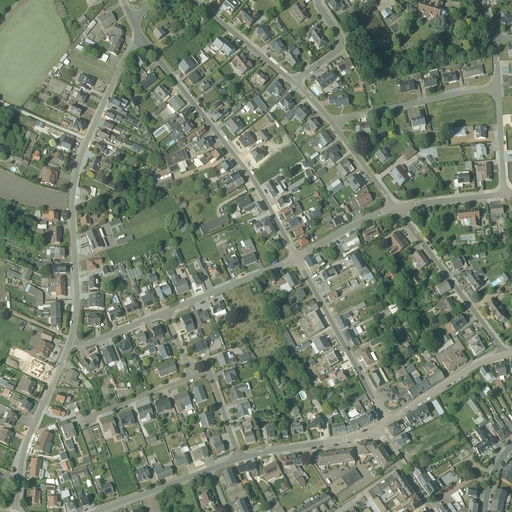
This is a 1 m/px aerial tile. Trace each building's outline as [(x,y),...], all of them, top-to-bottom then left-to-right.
[(240,4),(234,0),(228,0),(223,7),(232,15),(240,4)] [(332,2),(329,4),(334,12),(340,9),(342,13),(348,9),(343,1),(341,3),(339,0),(338,1),(336,0),(332,0),(332,2)] [(395,0),(384,0),(376,5),(385,21),(394,15),(391,12),(399,7),(395,0)] [(434,25),(438,26),(446,0),(444,0),(436,0),(434,8),(421,4),(418,13),(435,19),(434,25)] [(305,8),(302,3),(289,12),(298,25),(309,17),(303,9),(305,8)] [(245,25),(249,28),(255,21),(256,22),(260,17),(255,13),(253,15),(247,9),(242,14),(241,13),(236,19),(240,23),(242,21),(246,24),(245,25)] [(102,16),(97,19),(103,31),(111,26),(110,25),(115,22),(110,14),(104,18),(102,16)] [(511,27),(511,15),(511,16),(505,17),(505,19),(501,19),(502,24),(505,24),(505,26),(511,25),(511,27)] [(81,26),(87,21),(83,17),(78,21),(81,26)] [(86,37),(96,24),(92,21),(82,34),(86,37)] [(167,24),(154,34),(159,41),(165,36),(164,33),(170,28),(167,24)] [(116,26),(108,35),(113,37),(113,35),(121,39),(123,34),(121,29),(116,26)] [(267,26),(257,33),(264,43),(274,36),(267,26)] [(321,31),(317,26),(304,35),(308,40),(311,38),(319,49),(327,43),(319,32),(321,31)] [(175,32),(180,37),(185,32),(181,28),(175,32)] [(116,56),(123,41),(115,38),(108,53),(116,56)] [(219,52),(228,45),(223,38),(213,45),(211,43),(207,47),(216,55),(219,52)] [(279,40),(269,46),(272,50),(274,49),(278,55),(282,52),(282,53),(286,50),(279,40)] [(84,48),(82,53),(85,53),(88,44),(80,41),(79,46),(84,48)] [(231,49),(228,45),(219,52),(222,55),(226,55),(228,57),(235,52),(232,48),(231,49)] [(300,55),(297,50),(285,59),(287,62),(288,62),(292,68),(300,63),(296,58),(300,55)] [(67,52),(59,61),(61,63),(69,53),(67,52)] [(203,60),(201,62),(203,65),(208,60),(203,53),(199,56),(203,60)] [(103,54),(100,61),(106,63),(108,56),(103,54)] [(241,56),(231,64),(234,69),(236,67),(242,75),(252,67),(248,62),(247,64),(244,61),(245,60),(241,56)] [(146,64),(140,57),(132,63),(135,67),(137,65),(140,69),(146,64)] [(185,76),(198,65),(192,58),(179,68),(185,76)] [(353,67),(347,59),(336,67),(341,74),(344,72),(346,76),(352,72),(350,70),(353,67)] [(52,78),(62,65),(58,62),(48,74),(52,78)] [(481,67),(462,71),(464,79),(483,75),(481,67)] [(187,80),(192,86),(205,76),(206,78),(213,73),(211,70),(205,74),(201,69),(187,80)] [(138,79),(144,74),(142,71),(134,77),(136,80),(138,79)] [(258,71),(251,80),(256,84),(256,83),(262,88),(268,80),(258,71)] [(442,74),(444,84),(456,81),(455,73),(450,74),(449,71),(445,72),(445,73),(442,74)] [(321,91),(336,80),(337,82),(336,83),(339,87),(342,85),(337,78),(335,80),(329,72),(315,82),(321,91)] [(423,80),(425,88),(437,86),(436,81),(439,80),(437,72),(429,73),(430,78),(423,80)] [(144,91),(156,80),(150,74),(147,77),(144,74),(138,79),(141,82),(138,85),(144,91)] [(93,81),(82,76),(79,83),(80,83),(78,87),(76,86),(75,89),(79,91),(80,89),(85,91),(87,86),(90,88),(91,85),(91,86),(93,81)] [(209,79),(198,87),(203,93),(214,85),(209,79)] [(399,84),(401,94),(415,91),(413,81),(399,84)] [(275,82),(266,92),(270,96),(271,94),(276,99),(284,91),(280,88),(281,86),(275,82)] [(166,92),(161,87),(152,94),(157,100),(156,101),(158,104),(169,94),(167,91),(166,92)] [(71,98),(69,102),(75,105),(76,102),(83,105),(86,98),(78,94),(75,100),(71,98)] [(287,95),(279,104),(282,107),(283,106),(288,111),(293,105),(288,100),(291,98),(287,95)] [(262,113),(267,109),(257,97),(252,101),(257,108),(262,113)] [(336,104),(337,109),(349,106),(347,97),(335,99),(335,98),(329,99),(330,105),(336,104)] [(180,103),(176,98),(167,105),(171,109),(172,108),(175,113),(184,106),(181,102),(180,103)] [(117,109),(115,112),(125,117),(127,113),(123,111),(124,108),(125,108),(127,104),(123,102),(123,101),(119,99),(118,101),(114,99),(111,105),(119,108),(118,109),(117,109)] [(215,110),(221,105),(218,101),(212,106),(215,110)] [(251,112),(257,108),(252,101),(246,106),(251,112)] [(74,107),(75,105),(69,102),(68,105),(72,107),(69,113),(78,117),(81,110),(74,107)] [(155,117),(166,107),(163,104),(152,114),(155,117)] [(301,123),(309,114),(301,106),(298,109),(296,107),(285,118),(288,122),(294,116),(301,123)] [(212,117),(216,122),(219,120),(221,122),(224,119),(223,117),(229,112),(227,109),(220,114),(219,112),(212,117)] [(187,117),(191,115),(187,110),(180,115),(182,118),(174,125),(177,128),(185,122),(184,121),(188,118),(187,117)] [(107,112),(105,118),(119,125),(122,118),(111,113),(111,114),(107,112)] [(411,122),(414,132),(420,131),(419,128),(426,126),(423,112),(415,114),(417,121),(411,122)] [(275,120),(270,114),(265,117),(270,123),(275,120)] [(136,123),(125,117),(123,122),(134,127),(136,123)] [(167,126),(175,120),(173,117),(165,124),(167,126)] [(244,127),(236,118),(226,126),(233,135),(244,127)] [(314,133),(320,127),(314,119),(303,128),(306,132),(310,129),(314,133)] [(64,120),(61,125),(77,132),(78,130),(82,132),(85,125),(76,121),(74,125),(64,120)] [(186,135),(193,129),(190,125),(191,124),(188,121),(181,127),(176,131),(178,133),(179,133),(181,136),(184,133),(186,135)] [(121,129),(106,122),(103,128),(112,132),(112,130),(120,133),(121,131),(120,131),(121,129)] [(369,123),(354,124),(356,141),(366,140),(365,134),(371,133),(369,123)] [(473,128),(452,131),(453,138),(467,136),(466,133),(474,132),(473,128)] [(197,140),(205,133),(202,129),(196,133),(195,132),(186,139),(189,143),(195,138),(197,140)] [(486,129),(476,129),(477,140),(485,140),(484,133),(486,133),(486,129)] [(25,137),(35,141),(37,135),(27,131),(25,137)] [(102,131),(99,139),(112,145),(114,141),(120,144),(122,139),(110,134),(109,135),(102,131)] [(264,131),(259,135),(265,143),(270,139),(264,131)] [(249,132),(238,141),(244,149),(247,146),(249,148),(255,142),(252,138),(253,138),(249,132)] [(325,132),(308,145),(312,150),(319,144),(323,148),(332,142),(325,132)] [(61,136),(57,147),(68,152),(70,145),(72,146),(75,138),(64,134),(63,137),(61,136)] [(205,141),(204,140),(196,146),(199,150),(200,149),(203,152),(212,145),(208,139),(205,141)] [(399,142),(397,139),(387,146),(389,149),(399,142)] [(97,144),(94,150),(109,157),(111,152),(105,150),(105,148),(97,144)] [(484,150),(483,146),(476,147),(476,154),(474,154),(474,160),(482,159),(482,156),(486,156),(485,150),(484,150)] [(335,147),(322,157),(325,162),(329,159),(333,164),(340,159),(335,153),(338,151),(335,147)] [(412,147),(401,156),(406,162),(417,154),(412,147)] [(385,148),(375,156),(377,158),(378,157),(383,163),(390,158),(385,152),(388,151),(385,148)] [(157,179),(160,186),(173,180),(172,177),(180,174),(176,165),(187,161),(183,151),(162,160),(167,175),(157,179)] [(216,162),(223,156),(219,151),(216,154),(215,153),(206,159),(202,155),(196,158),(203,166),(214,159),(216,162)] [(100,163),(91,160),(87,171),(97,174),(99,167),(110,171),(111,166),(110,165),(111,162),(101,158),(100,163)] [(29,162),(24,160),(21,166),(26,168),(29,162)] [(225,173),(232,168),(228,162),(225,165),(224,163),(214,171),(216,174),(222,169),(225,173)] [(341,165),(336,170),(343,179),(349,174),(354,171),(346,162),(341,165)] [(412,165),(407,170),(413,177),(418,172),(412,165)] [(399,169),(392,175),(401,186),(412,177),(403,166),(399,169)] [(482,172),(482,181),(491,181),(490,166),(476,167),(477,173),(482,172)] [(323,167),(315,174),(319,178),(327,172),(323,167)] [(44,170),(41,184),(53,186),(54,180),(56,180),(58,174),(44,170)] [(224,185),(226,187),(240,179),(237,173),(230,177),(232,180),(224,185)] [(316,187),(320,184),(316,176),(312,178),(316,187)] [(357,176),(348,182),(356,194),(361,190),(359,188),(364,185),(357,176)] [(469,185),(468,176),(457,177),(458,188),(463,187),(463,185),(469,185)] [(266,188),(269,194),(279,188),(277,184),(282,181),(280,178),(268,185),(269,186),(266,188)] [(244,184),(240,179),(226,187),(228,190),(235,186),(236,189),(244,184)] [(330,186),(333,190),(341,184),(338,180),(330,186)] [(295,184),(288,188),(292,195),(299,191),(295,184)] [(332,197),(344,188),(341,184),(333,190),(329,193),(332,197)] [(89,191),(81,189),(79,201),(85,202),(86,197),(90,198),(91,197),(94,197),(96,190),(90,188),(89,191)] [(281,191),(279,188),(269,194),(273,199),(279,195),(280,197),(281,196),(286,193),(284,189),(281,191)] [(363,193),(354,198),(360,208),(373,201),(368,193),(364,195),(363,193)] [(292,198),(290,195),(281,200),(281,201),(277,203),(280,209),(288,205),(288,207),(292,205),(289,199),(292,198)] [(239,210),(251,203),(247,197),(242,199),(241,198),(234,201),(237,207),(236,208),(237,209),(229,213),(233,220),(241,216),(239,212),(240,211),(239,210)] [(338,206),(332,197),(327,200),(334,209),(338,206)] [(177,204),(180,211),(187,207),(184,201),(177,204)] [(265,212),(260,203),(255,206),(254,205),(244,211),(246,213),(249,212),(256,209),(257,211),(253,213),(255,216),(257,216),(265,212)] [(286,212),(282,214),(285,219),(293,215),(294,217),(299,215),(294,206),(285,211),(286,212)] [(506,215),(503,215),(502,207),(491,208),(492,217),(495,216),(496,219),(502,219),(503,229),(500,230),(501,233),(504,232),(504,230),(508,230),(506,215)] [(100,215),(102,214),(103,217),(107,217),(107,213),(106,208),(99,209),(100,215)] [(318,210),(308,216),(311,221),(321,215),(318,210)] [(478,211),(457,213),(458,222),(467,221),(468,229),(480,227),(478,211)] [(53,214),(42,214),(42,219),(48,219),(48,222),(57,222),(57,216),(53,216),(53,214)] [(272,227),(265,214),(258,219),(259,220),(253,223),(256,230),(263,227),(265,231),(272,227)] [(89,221),(97,220),(96,215),(84,217),(84,220),(80,221),(81,228),(90,226),(89,221)] [(287,223),(291,229),(303,222),(301,219),(303,218),(301,216),(287,223)] [(227,218),(217,222),(219,227),(229,223),(227,218)] [(293,233),(296,238),(309,231),(307,227),(310,226),(308,223),(297,229),(298,230),(293,233)] [(199,227),(203,235),(208,233),(205,225),(199,227)] [(272,227),(265,231),(266,232),(260,235),(263,240),(276,233),(272,227)] [(362,234),(366,242),(373,239),(372,238),(379,235),(378,234),(382,232),(380,227),(376,229),(376,230),(375,231),(374,228),(362,234)] [(90,245),(103,240),(104,239),(101,229),(86,235),(90,245)] [(51,239),(51,245),(59,244),(59,239),(61,238),(60,230),(49,231),(50,239),(51,239)] [(398,254),(408,246),(398,233),(388,240),(393,247),(388,251),(392,257),(397,253),(398,254)] [(303,240),(298,242),(301,248),(309,245),(307,241),(312,238),(310,234),(302,238),(303,240)] [(361,245),(355,235),(345,241),(346,243),(336,249),(342,260),(347,257),(345,253),(350,250),(349,249),(355,246),(356,248),(361,245)] [(117,246),(133,241),(132,236),(116,241),(117,246)] [(253,248),(249,239),(242,242),(246,251),(253,248)] [(106,248),(103,240),(90,245),(91,248),(90,248),(92,254),(106,248)] [(64,250),(49,251),(50,259),(64,258),(64,250)] [(225,251),(217,254),(219,259),(223,258),(223,256),(226,255),(225,251)] [(357,251),(348,256),(360,275),(368,270),(357,251)] [(419,252),(410,258),(420,271),(428,264),(419,252)] [(253,253),(242,258),(245,266),(256,261),(253,253)] [(305,261),(309,269),(317,265),(319,268),(324,266),(317,254),(305,261)] [(179,256),(174,258),(178,268),(183,266),(179,256)] [(231,259),(225,262),(229,271),(233,270),(232,269),(239,266),(235,256),(231,258),(231,259)] [(463,258),(451,264),(454,270),(463,267),(464,270),(468,268),(463,258)] [(101,260),(87,262),(88,271),(97,270),(96,265),(102,264),(101,260)] [(198,275),(191,279),(196,287),(202,283),(201,281),(204,279),(200,272),(205,271),(202,264),(200,260),(196,261),(199,270),(196,272),(198,275)] [(219,275),(216,268),(213,269),(212,266),(207,268),(211,276),(212,275),(213,278),(219,275)] [(65,267),(50,267),(51,275),(65,274),(65,267)] [(321,276),(325,282),(337,276),(336,273),(340,271),(340,270),(338,267),(337,267),(333,269),(332,268),(323,273),(324,274),(321,276)] [(111,268),(102,270),(104,276),(113,274),(111,268)] [(138,268),(126,273),(136,297),(140,295),(133,280),(142,276),(138,268)] [(32,273),(24,269),(21,276),(8,270),(6,273),(20,279),(31,284),(32,282),(28,280),(32,273)] [(171,269),(165,271),(168,278),(170,277),(177,295),(188,290),(184,280),(179,281),(177,276),(175,277),(171,269)] [(469,277),(466,279),(476,292),(483,286),(480,282),(481,282),(479,279),(484,275),(480,270),(474,274),(472,275),(470,272),(467,274),(469,277)] [(374,279),(369,271),(364,274),(368,282),(374,279)] [(506,272),(501,275),(506,282),(511,279),(506,272)] [(299,285),(292,273),(284,277),(288,284),(280,288),(284,296),(293,291),(292,289),(299,285)] [(422,287),(415,278),(411,281),(412,283),(405,289),(398,279),(399,278),(395,273),(388,278),(397,290),(398,290),(402,296),(415,287),(417,290),(422,287)] [(157,281),(154,274),(150,276),(149,274),(147,275),(150,284),(157,281)] [(47,280),(48,289),(64,288),(64,279),(52,279),(51,276),(40,277),(40,280),(47,280)] [(97,277),(89,278),(89,290),(98,289),(97,277)] [(439,297),(451,290),(446,282),(436,287),(437,289),(435,290),(439,297)] [(35,298),(43,301),(42,294),(27,286),(24,292),(35,298)] [(170,295),(167,286),(159,289),(158,287),(155,288),(161,301),(165,300),(164,298),(170,295)] [(327,298),(330,303),(338,298),(336,295),(345,290),(343,286),(332,293),(332,294),(327,298)] [(437,297),(430,286),(425,289),(430,297),(427,298),(429,302),(437,297)] [(155,303),(148,287),(142,290),(145,296),(140,298),(144,308),(155,303)] [(64,288),(48,289),(48,296),(51,296),(51,293),(56,293),(56,298),(65,297),(64,288)] [(302,291),(290,297),(292,303),(296,301),(298,303),(303,301),(302,299),(305,297),(302,291)] [(89,296),(88,309),(103,309),(103,293),(97,293),(97,297),(89,296)] [(127,315),(138,310),(132,296),(125,299),(126,302),(123,304),(127,315)] [(59,305),(43,306),(43,301),(35,298),(36,307),(42,307),(42,314),(48,314),(59,313),(59,305)] [(439,312),(447,308),(450,313),(455,310),(449,299),(444,302),(442,300),(437,303),(439,305),(436,307),(439,312)] [(493,300),(487,304),(490,307),(488,309),(497,321),(499,320),(502,323),(508,319),(503,312),(504,311),(500,306),(499,307),(493,300)] [(297,318),(299,320),(311,314),(311,313),(317,310),(313,302),(307,306),(310,311),(297,318)] [(366,307),(363,302),(353,307),(356,312),(366,307)] [(221,304),(221,303),(210,307),(215,319),(226,314),(221,304)] [(289,314),(298,309),(296,304),(287,309),(289,314)] [(399,312),(394,304),(388,308),(392,315),(399,312)] [(111,322),(122,318),(117,307),(113,308),(114,310),(107,313),(111,322)] [(198,312),(193,314),(199,328),(205,325),(204,322),(209,320),(206,312),(199,315),(198,312)] [(59,313),(48,314),(49,319),(50,318),(51,325),(60,325),(59,313)] [(324,330),(315,313),(298,322),(304,333),(303,333),(306,339),(310,337),(310,338),(324,330)] [(336,321),(342,331),(348,328),(344,322),(352,318),(349,313),(336,321)] [(467,324),(460,315),(449,323),(456,332),(467,324)] [(99,317),(87,316),(87,327),(99,327),(99,317)] [(181,319),(186,334),(194,331),(188,316),(181,319)] [(344,335),(348,343),(354,340),(354,338),(363,333),(359,327),(344,335)] [(154,338),(150,339),(154,348),(166,343),(165,341),(157,344),(156,341),(163,338),(159,328),(151,331),(154,338)] [(230,343),(224,330),(218,333),(220,339),(224,346),(230,343)] [(294,354),(310,345),(308,341),(296,348),(287,331),(283,333),(294,354)] [(41,338),(50,342),(53,336),(44,333),(41,338)] [(192,346),(195,354),(207,349),(206,345),(210,343),(209,341),(211,340),(212,342),(220,339),(218,333),(206,338),(207,340),(192,346)] [(147,351),(154,348),(150,339),(145,341),(142,335),(135,338),(136,341),(132,343),(133,347),(138,346),(144,343),(147,351)] [(369,343),(372,347),(385,339),(383,335),(369,343)] [(440,353),(454,344),(448,335),(441,339),(444,344),(437,349),(440,353)] [(325,337),(310,345),(316,355),(319,353),(320,355),(323,353),(323,352),(330,348),(326,341),(327,340),(325,337)] [(471,350),(475,357),(481,353),(484,351),(483,348),(481,345),(482,345),(477,337),(472,340),(474,342),(467,346),(470,351),(471,350)] [(358,346),(354,340),(348,343),(352,350),(358,346)] [(39,341),(34,354),(46,359),(49,351),(50,352),(52,347),(39,341)] [(131,352),(128,342),(125,343),(124,342),(120,343),(121,345),(118,346),(122,356),(131,352)] [(412,351),(413,354),(416,352),(412,344),(407,347),(410,352),(412,351)] [(111,347),(101,351),(107,365),(117,361),(111,347)] [(166,347),(158,350),(162,361),(171,357),(166,347)] [(367,349),(360,353),(367,366),(375,362),(367,349)] [(338,360),(332,351),(323,356),(326,360),(325,360),(331,370),(339,365),(337,360),(338,360)] [(429,354),(427,351),(424,353),(428,361),(432,359),(431,358),(429,354)] [(454,354),(451,356),(457,366),(459,364),(460,366),(467,362),(461,353),(455,356),(454,354)] [(226,354),(217,357),(221,368),(236,363),(235,358),(229,361),(226,354)] [(247,354),(240,356),(242,364),(250,362),(247,354)] [(92,365),(90,366),(93,372),(97,369),(96,367),(98,367),(96,364),(98,363),(94,355),(88,358),(92,365)] [(448,360),(443,364),(448,373),(455,369),(454,368),(457,366),(451,356),(447,358),(448,360)] [(89,374),(93,372),(90,366),(88,367),(84,361),(78,364),(83,372),(85,370),(87,373),(88,372),(89,374)] [(431,373),(434,377),(438,383),(443,380),(433,364),(432,365),(430,362),(426,365),(427,366),(431,373)] [(173,363),(157,369),(160,378),(176,372),(173,363)] [(404,370),(408,375),(416,370),(413,365),(404,370)] [(418,374),(421,379),(431,373),(427,366),(423,369),(424,370),(418,374)] [(503,377),(506,376),(504,366),(494,368),(496,374),(498,374),(498,378),(499,378),(500,381),(504,380),(503,377)] [(485,367),(479,371),(487,383),(489,382),(491,385),(493,384),(499,380),(498,378),(495,379),(491,372),(489,373),(485,367)] [(401,390),(400,391),(405,399),(408,403),(419,396),(414,388),(416,387),(408,375),(404,370),(403,368),(396,374),(401,383),(398,385),(401,390)] [(380,369),(371,375),(378,387),(387,382),(380,369)] [(78,375),(70,371),(64,382),(77,389),(81,382),(76,380),(78,375)] [(234,371),(223,374),(226,385),(238,382),(234,371)] [(332,371),(319,379),(321,383),(330,378),(335,387),(347,380),(342,372),(338,374),(336,371),(333,372),(332,371)] [(430,388),(438,383),(434,377),(426,381),(430,388)] [(423,393),(430,388),(426,381),(424,379),(421,381),(418,378),(415,380),(423,393)] [(20,391),(30,396),(36,384),(25,379),(20,391)] [(17,384),(9,380),(6,385),(5,387),(13,391),(14,389),(17,384)] [(502,385),(499,380),(493,384),(496,389),(502,385)] [(246,385),(228,391),(232,402),(244,398),(243,394),(248,392),(248,391),(246,385)] [(491,393),(487,387),(482,390),(486,397),(491,393)] [(201,388),(193,391),(197,403),(206,400),(201,388)] [(397,404),(405,399),(400,391),(396,393),(393,388),(385,394),(391,402),(396,402),(397,404)] [(28,413),(31,406),(27,404),(28,403),(19,398),(20,396),(5,389),(2,395),(7,397),(8,393),(14,396),(12,400),(20,404),(18,407),(28,413)] [(311,390),(305,392),(309,401),(315,399),(311,390)] [(186,393),(173,397),(178,413),(184,410),(185,411),(192,409),(186,393)] [(58,395),(56,401),(63,403),(64,402),(69,404),(71,398),(62,395),(62,396),(58,395)] [(471,399),(467,401),(474,412),(478,410),(471,399)] [(161,401),(154,404),(157,414),(171,410),(167,400),(161,402),(161,401)] [(436,401),(432,404),(440,417),(444,414),(436,401)] [(358,402),(353,405),(356,411),(362,408),(358,402)] [(249,403),(237,407),(239,414),(236,415),(238,419),(249,415),(247,410),(251,409),(249,403)] [(143,409),(137,411),(142,424),(154,420),(149,406),(142,408),(143,409)] [(408,416),(405,418),(410,426),(413,424),(414,426),(427,418),(426,416),(429,414),(424,406),(420,408),(421,409),(409,417),(408,416)] [(297,407),(292,409),(295,417),(300,416),(297,407)] [(371,414),(366,416),(370,425),(377,422),(376,419),(377,418),(372,408),(369,410),(371,414)] [(65,413),(53,409),(51,414),(59,417),(59,416),(64,417),(64,416),(67,417),(69,412),(66,411),(65,413)] [(328,425),(332,425),(331,418),(338,415),(336,409),(326,415),(328,420),(328,425)] [(5,420),(3,424),(12,428),(15,421),(16,421),(17,418),(6,412),(3,419),(5,420)] [(118,416),(118,417),(122,428),(127,426),(127,427),(134,425),(130,412),(125,414),(118,416)] [(346,425),(344,426),(347,434),(353,432),(354,433),(370,425),(366,416),(364,414),(348,421),(347,420),(351,418),(349,414),(346,416),(344,412),(340,413),(346,425)] [(210,413),(198,417),(203,431),(214,426),(210,413)] [(476,420),(481,427),(488,422),(482,415),(476,420)] [(324,431),(322,416),(315,416),(316,420),(309,421),(310,429),(318,428),(318,432),(324,431)] [(511,427),(506,418),(501,422),(510,434),(511,433),(511,427)] [(113,419),(100,423),(102,432),(109,430),(111,437),(118,435),(113,419)] [(500,441),(509,435),(500,422),(497,423),(502,430),(499,432),(491,421),(488,423),(500,441)] [(296,422),(290,423),(292,435),(296,435),(296,434),(303,433),(302,424),(297,425),(296,422)] [(253,429),(250,423),(244,425),(246,431),(244,432),(245,436),(243,436),(246,445),(255,442),(251,430),(253,429)] [(406,433),(411,430),(407,424),(399,429),(396,424),(387,429),(393,438),(404,431),(406,433)] [(70,425),(61,429),(66,441),(76,438),(73,428),(71,429),(70,425)] [(335,437),(347,434),(344,426),(344,425),(333,427),(335,437)] [(473,448),(479,456),(495,445),(489,436),(487,437),(481,428),(475,432),(482,442),(473,448)] [(261,431),(262,441),(274,438),(273,429),(261,431)] [(13,435),(1,430),(0,432),(0,434),(0,435),(0,442),(7,446),(10,438),(11,439),(13,435)] [(36,445),(34,450),(48,455),(52,445),(50,444),(53,437),(43,433),(38,446),(36,445)] [(154,435),(144,439),(147,446),(157,442),(154,435)] [(398,446),(401,449),(410,443),(408,440),(407,441),(403,435),(396,440),(398,443),(395,444),(397,447),(398,446)] [(218,437),(211,440),(217,455),(224,452),(218,437)] [(372,455),(373,457),(383,449),(381,446),(378,448),(375,444),(366,445),(366,443),(357,444),(358,457),(372,455)] [(186,444),(179,446),(182,456),(174,459),(177,467),(184,465),(185,466),(189,465),(185,454),(189,452),(186,444)] [(198,447),(191,450),(195,460),(202,458),(203,460),(207,458),(206,454),(207,454),(205,447),(199,450),(198,447)] [(406,450),(399,454),(406,464),(416,457),(417,457),(422,453),(421,451),(411,457),(409,455),(414,452),(411,448),(407,451),(406,450)] [(393,464),(383,449),(373,457),(383,471),(393,464)] [(473,454),(470,449),(457,457),(460,462),(473,454)] [(352,450),(334,453),(336,466),(354,463),(352,450)] [(318,468),(336,466),(334,453),(316,455),(317,457),(313,457),(314,462),(317,462),(318,468)] [(298,457),(293,458),(294,468),(304,482),(308,479),(304,473),(303,474),(300,470),(299,467),(303,467),(301,458),(298,459),(298,457)] [(306,484),(304,482),(294,468),(293,458),(281,460),(282,469),(287,468),(289,470),(290,469),(291,473),(293,473),(293,477),(300,488),(306,484)] [(33,460),(30,477),(42,479),(43,471),(40,471),(41,461),(33,460)] [(68,461),(62,464),(65,472),(72,470),(68,461)] [(416,461),(408,466),(414,475),(422,470),(426,467),(424,464),(420,467),(416,461)] [(265,478),(267,484),(279,478),(279,476),(282,475),(276,462),(267,466),(268,468),(262,471),(265,478)] [(255,463),(246,465),(248,473),(250,473),(252,479),(258,477),(255,463)] [(249,478),(248,473),(246,465),(238,467),(240,475),(245,474),(248,483),(252,482),(251,478),(249,478)] [(153,469),(158,482),(173,476),(169,467),(162,470),(160,466),(153,469)] [(422,470),(414,475),(417,480),(429,473),(435,469),(433,466),(423,472),(422,470)] [(150,480),(146,468),(134,472),(138,483),(145,480),(145,481),(150,480)] [(86,469),(69,474),(70,477),(83,473),(84,478),(88,476),(86,469)] [(336,496),(361,479),(355,469),(329,486),(336,496)] [(229,497),(244,491),(241,484),(237,485),(236,482),(238,482),(234,473),(232,474),(231,471),(221,475),(227,489),(226,490),(229,497)] [(511,486),(511,483),(511,475),(504,471),(500,480),(511,486)] [(388,487),(403,477),(399,472),(376,488),(380,493),(388,487)] [(429,473),(417,480),(424,489),(435,482),(429,473)] [(67,474),(61,476),(64,482),(70,480),(67,474)] [(78,477),(71,479),(74,488),(80,486),(78,477)] [(403,477),(388,487),(393,494),(398,491),(401,495),(396,499),(400,505),(415,495),(403,477)] [(95,482),(101,498),(106,496),(106,495),(113,493),(109,483),(103,486),(101,480),(95,482)] [(435,482),(424,489),(429,498),(436,493),(437,492),(442,489),(438,485),(441,483),(438,480),(435,482)] [(477,499),(479,487),(474,486),(473,489),(467,488),(466,494),(468,495),(468,497),(477,499)] [(67,508),(69,508),(70,511),(72,510),(73,511),(75,510),(76,509),(74,502),(73,498),(70,498),(68,491),(63,492),(62,488),(60,488),(64,505),(66,504),(67,508)] [(380,493),(376,488),(367,494),(371,499),(380,493)] [(82,508),(88,506),(87,502),(89,502),(86,493),(84,493),(82,494),(81,491),(77,492),(82,508)] [(497,491),(493,502),(508,506),(511,496),(497,491)] [(40,493),(31,492),(30,498),(28,498),(28,504),(35,505),(36,501),(39,501),(40,493)] [(439,510),(440,511),(458,511),(463,509),(465,507),(457,492),(451,496),(456,504),(452,507),(449,504),(439,510)] [(319,497),(324,505),(328,502),(331,507),(335,505),(331,500),(326,493),(324,494),(325,494),(319,497)] [(210,498),(208,494),(201,496),(203,502),(200,503),(202,508),(210,505),(211,508),(214,507),(213,504),(213,503),(211,497),(210,498)] [(420,502),(415,495),(400,505),(395,510),(396,511),(397,511),(405,508),(407,510),(420,502)] [(48,498),(48,508),(49,508),(49,509),(52,509),(52,508),(60,508),(60,503),(58,503),(57,497),(48,498)] [(317,499),(312,502),(316,509),(320,507),(323,511),(324,511),(327,510),(324,505),(319,497),(319,498),(319,497),(317,498),(317,499)] [(384,511),(387,511),(378,498),(373,502),(379,511),(384,511)] [(244,501),(233,505),(234,508),(235,511),(249,511),(250,511),(246,503),(245,504),(244,501)] [(312,502),(311,502),(309,503),(304,506),(307,511),(310,511),(312,511),(313,511),(317,511),(316,509),(312,502)] [(422,505),(420,502),(407,510),(406,511),(413,511),(422,505)] [(476,511),(477,506),(475,506),(475,503),(469,502),(468,509),(463,509),(458,511),(476,511)] [(508,506),(493,502),(491,511),(503,511),(504,511),(506,511),(508,506)] [(255,511),(256,511),(266,508),(264,503),(258,506),(258,505),(253,508),(255,511)]
